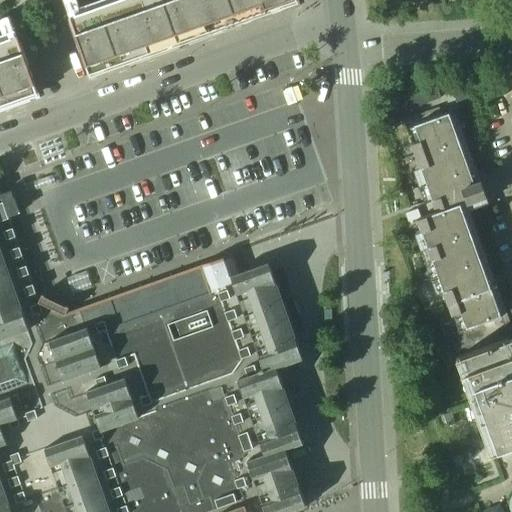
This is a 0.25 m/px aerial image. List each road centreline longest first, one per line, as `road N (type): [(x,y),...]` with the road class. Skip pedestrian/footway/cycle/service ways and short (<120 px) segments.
road 1 (tertiary): [(374,511),(347,45)]
road 2 (residential): [(0,138),(343,18)]
road 3 (residential): [(347,45),(511,43)]
